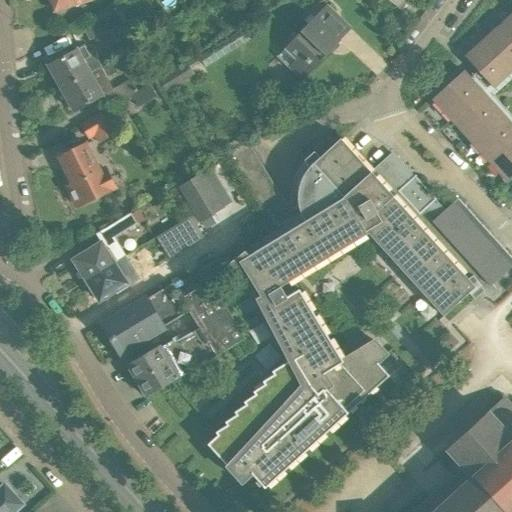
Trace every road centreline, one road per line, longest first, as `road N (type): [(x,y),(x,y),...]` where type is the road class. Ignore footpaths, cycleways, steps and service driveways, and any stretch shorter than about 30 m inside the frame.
road 1 (residential): [(200,511),(145,454),(50,306),(0,264)]
road 2 (residential): [(456,0),(392,86),(391,105),(511,232)]
road 3 (tertiary): [(148,511),(0,349)]
road 4 (residential): [(0,28),(18,207),(0,241)]
road 5 (residential): [(0,404),(99,511)]
